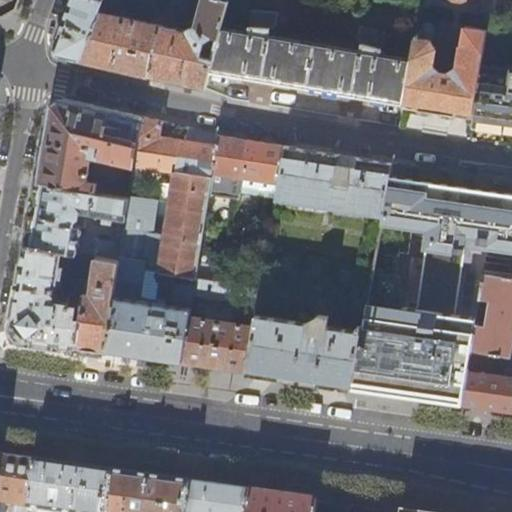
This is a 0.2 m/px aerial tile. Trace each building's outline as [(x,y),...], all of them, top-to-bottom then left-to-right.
[(63,55),(80,58),(81,59),(99,11),(103,0),(72,0),(67,16),(56,45),(56,47),(56,50),(58,52),(61,54),(63,55)] [(145,74),(205,88),(210,70),(213,58),(202,55),(205,41),(214,36),(218,37),(221,27),(228,0),(201,0),(195,26),(192,26),(191,26),(189,28),(187,30),(99,11),(81,59),(145,74)] [(332,91),(404,103),(412,58),(380,53),(384,31),(360,25),(358,38),(359,40),(359,42),(360,42),(363,44),(362,50),(268,35),(269,27),(271,27),(276,25),(277,22),(278,12),(254,9),(249,32),(221,27),(218,37),(213,58),(210,70),(332,91)] [(481,80),(489,30),(466,26),(463,40),(460,48),(458,64),(450,70),(440,69),(434,63),(437,45),(431,36),(416,34),(412,58),(404,103),(475,115),(481,80)] [(511,69),(483,66),(481,80),(475,115),(473,128),(511,132),(511,69)] [(135,163),(142,117),(65,99),(51,107),(45,139),(38,181),(93,191),(102,193),(104,182),(87,179),(93,144),(100,146),(98,155),(135,163)] [(209,193),(219,135),(190,128),(187,140),(161,137),(163,121),(143,116),(142,117),(135,163),(133,176),(139,177),(141,166),(175,172),(169,208),(155,206),(149,198),(130,195),(130,198),(127,218),(126,224),(123,244),(121,258),(145,261),(144,268),(158,270),(178,273),(196,275),(198,262),(209,193)] [(279,184),(285,146),(266,143),(235,138),(219,135),(209,193),(213,194),(212,194),(236,199),(236,198),(239,198),(243,177),(279,184)] [(394,163),(320,151),(285,146),(279,184),(276,199),(384,216),(391,177),(394,163)] [(364,323),(352,386),(462,402),(477,320),(453,317),(465,247),(511,252),(511,194),(458,187),(411,180),(391,177),(384,216),(382,226),(424,232),(413,309),(367,303),(364,323)] [(93,191),(38,181),(32,211),(27,243),(63,249),(78,252),(85,216),(81,216),(82,210),(127,218),(130,198),(102,193),(93,191)] [(130,195),(131,188),(104,182),(102,193),(130,198),(130,195)] [(94,255),(120,260),(121,258),(123,244),(126,224),(118,223),(115,243),(97,239),(94,255)] [(71,345),(78,346),(86,297),(89,275),(72,273),(69,297),(59,295),(60,291),(57,289),(59,275),(63,276),(65,264),(61,263),(63,249),(27,243),(19,287),(12,325),(22,337),(71,345)] [(96,349),(106,350),(114,298),(120,260),(94,255),(92,255),(89,275),(86,297),(78,346),(96,349)] [(153,357),(181,361),(189,315),(190,307),(192,296),(195,277),(196,275),(178,273),(173,305),(130,299),(133,281),(143,282),(144,276),(151,277),(151,275),(157,276),(158,270),(144,268),(145,261),(121,258),(120,260),(114,298),(106,350),(153,357)] [(511,409),(511,375),(493,373),(497,352),(510,354),(511,342),(511,274),(486,271),(481,296),(491,297),(487,322),(477,320),(462,402),(511,409)] [(221,367),(247,371),(256,313),(258,306),(261,288),(195,277),(192,296),(245,304),(242,323),(228,321),(229,317),(222,316),(221,320),(189,315),(181,361),(221,367)] [(12,325),(19,287),(18,287),(10,330),(21,344),(57,349),(58,343),(22,337),(12,325)] [(332,383),(352,386),(364,323),(358,322),(356,330),(329,325),(330,314),(321,313),(310,319),(309,322),(256,313),(247,371),(332,383)] [(8,452),(7,458),(36,462),(37,456),(8,452)] [(4,457),(1,457),(0,464),(0,503),(15,506),(14,511),(29,511),(36,462),(7,458),(4,457)] [(73,467),(36,462),(29,511),(107,511),(108,508),(112,473),(73,467)] [(153,479),(112,473),(108,508),(107,511),(187,511),(191,484),(153,479)] [(223,488),(191,484),(187,511),(247,511),(250,492),(223,488)] [(285,496),(250,492),(247,511),(314,511),(317,501),(285,496)]
